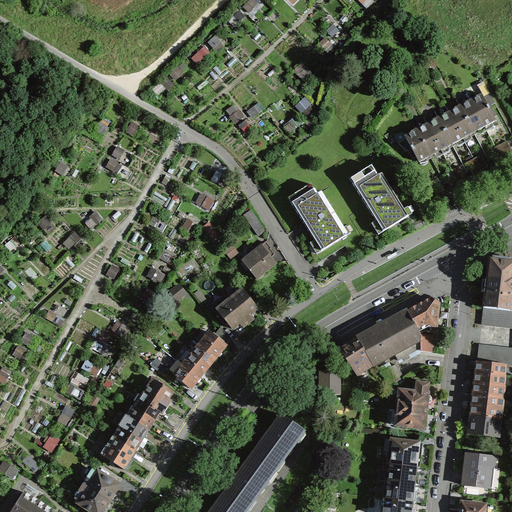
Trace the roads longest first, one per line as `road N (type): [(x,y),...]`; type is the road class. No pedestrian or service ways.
road 1 (secondary): [(169,511),(263,379),(327,327),(448,258)]
road 2 (residential): [(448,258),(462,289),(436,511)]
road 3 (track): [(221,0),(127,94)]
